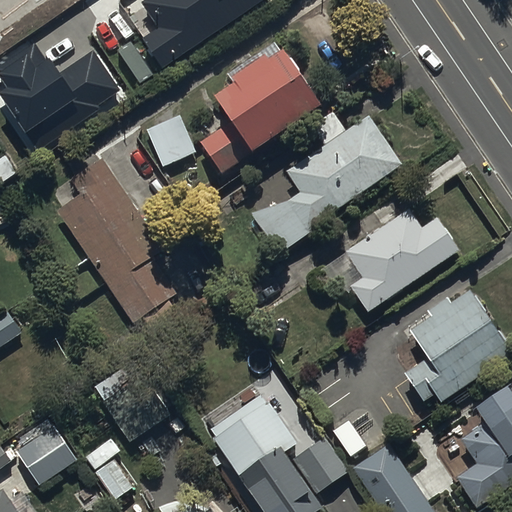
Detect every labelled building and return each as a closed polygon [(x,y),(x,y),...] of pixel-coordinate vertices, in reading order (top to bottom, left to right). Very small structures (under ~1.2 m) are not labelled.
[(163,31),(145,43),(165,72),(271,1),(270,0),(154,0),(146,6),(163,31)] [(201,148),(202,149),(221,179),(256,157),(257,159),(324,116),(279,45),(228,78),(236,91),(218,103),(233,127),(201,148)] [(0,75),(7,86),(0,90),(0,96),(37,151),(101,108),(99,105),(120,90),(93,50),(57,74),(39,46),(0,72),(0,75)] [(290,206),(251,216),(278,259),(315,237),(312,231),(405,173),(373,121),(348,136),(335,115),(317,126),(330,147),(287,174),(302,198),(290,206)] [(183,118),(148,131),(163,170),(198,158),(183,118)] [(81,198),(58,214),(136,327),(178,297),(154,262),(166,254),(102,162),(71,183),(81,198)] [(364,280),(351,290),(370,317),(460,254),(438,223),(425,232),(411,212),(348,257),(364,280)] [(284,273),(260,292),(269,304),(294,286),(284,273)] [(431,319),(410,332),(429,363),(407,377),(426,407),(438,400),(442,407),(511,364),(511,359),(473,294),(452,307),(448,300),(427,313),(431,319)] [(9,313),(0,319),(0,352),(24,336),(9,313)] [(137,375),(101,397),(132,446),(167,423),(137,375)] [(479,468),(459,481),(479,511),(481,511),(511,491),(511,384),(506,389),(510,394),(479,415),(487,427),(463,444),(479,468)] [(267,397),(211,434),(262,511),(325,511),(287,454),(299,446),(267,397)] [(48,422),(14,446),(43,487),(77,462),(48,422)] [(327,439),(297,459),(321,495),(351,475),(327,439)] [(112,441),(85,458),(117,505),(137,491),(115,459),(122,455),(112,441)] [(434,511),(390,445),(352,470),(380,511),(434,511)] [(0,472),(11,466),(0,449),(0,472)] [(16,511),(3,491),(0,493),(0,511),(16,511)]
